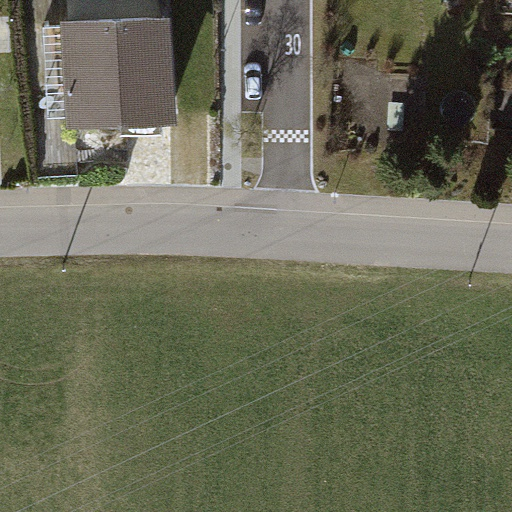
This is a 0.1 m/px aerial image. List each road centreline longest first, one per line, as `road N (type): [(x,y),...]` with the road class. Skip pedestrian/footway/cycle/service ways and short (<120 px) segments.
road 1 (residential): [(0,230),(288,231)]
road 2 (residential): [(288,231),(286,0)]
road 3 (residential): [(288,231),(511,245)]
